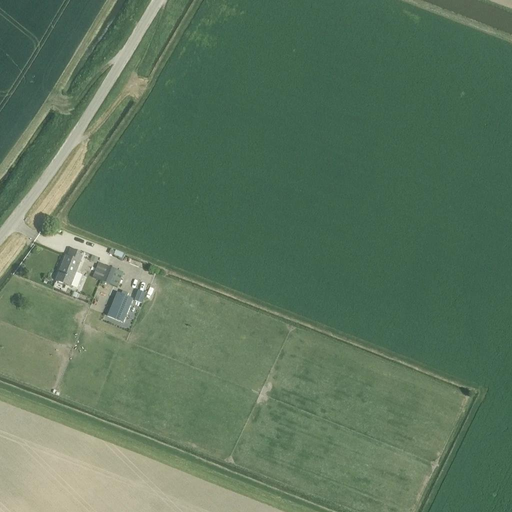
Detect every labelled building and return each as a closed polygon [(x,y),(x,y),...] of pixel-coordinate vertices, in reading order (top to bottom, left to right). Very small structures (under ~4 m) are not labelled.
[(70,288),(71,287),(77,289),(82,276),(76,274),(83,256),(70,251),(68,258),(66,258),(56,282),(70,288)] [(96,265),(98,259),(92,257),(92,258),(87,256),(85,261),(96,265)] [(93,279),(101,282),(118,289),(124,274),(99,264),(97,268),(95,275),(93,279)] [(139,292),(135,302),(142,304),(145,295),(139,292)] [(118,295),(108,317),(123,323),(133,301),(118,295)]
